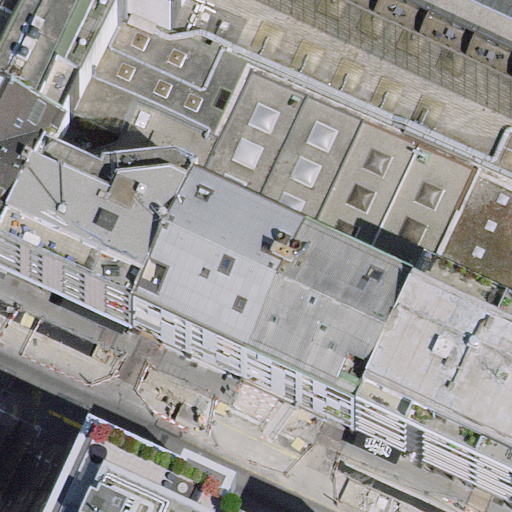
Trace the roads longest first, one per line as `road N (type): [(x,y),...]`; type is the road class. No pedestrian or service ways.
road 1 (residential): [(73,382),(349,511)]
road 2 (residential): [(8,511),(73,382)]
